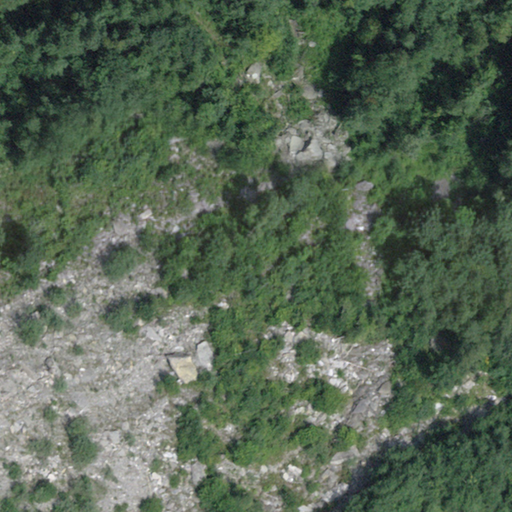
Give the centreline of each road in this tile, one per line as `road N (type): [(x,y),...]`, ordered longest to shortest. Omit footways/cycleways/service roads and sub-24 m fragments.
road 1 (track): [(371,418),(363,392),(374,334),(373,248),(333,149)]
road 2 (track): [(333,149),(301,138),(176,0)]
road 3 (track): [(286,0),(336,124),(333,149)]
